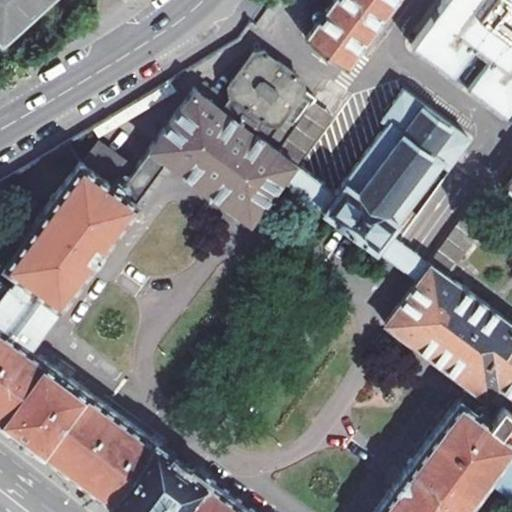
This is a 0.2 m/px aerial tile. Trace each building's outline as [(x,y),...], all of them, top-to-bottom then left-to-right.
[(0,0),(0,30),(33,0),(0,0)] [(511,0),(333,0),(307,37),(345,66),(393,0),(511,0),(511,180),(508,186),(511,189),(511,0)] [(393,0),(345,66),(359,76),(414,0),(393,0)] [(511,0),(444,0),(409,50),(451,81),(472,54),(485,64),(464,91),(507,123),(511,115),(511,0)] [(466,511),(467,511),(464,509),(490,471),(511,487),(511,321),(458,281),(429,260),(416,277),(384,322),(468,384),(374,511),(250,511),(208,480),(210,477),(190,462),(179,455),(155,437),(153,439),(30,348),(168,161),(253,223),(284,180),(297,162),(278,148),(323,87),(321,69),(276,36),(269,46),(255,51),(230,84),(233,93),(223,107),(195,87),(135,170),(121,189),(81,160),(80,159),(3,262),(16,273),(9,282),(1,276),(0,277),(0,419),(44,453),(46,450),(108,499),(107,500),(123,511),(466,511)] [(342,100),(323,87),(278,148),(297,162),(342,100)] [(405,87),(388,109),(383,117),(389,121),(337,191),(323,209),(341,222),(339,227),(355,238),(358,234),(376,248),(390,230),(442,161),(447,164),(461,147),(469,136),(405,87)] [(88,139),(83,131),(61,144),(66,153),(88,139)] [(121,189),(135,170),(95,141),(81,160),(121,189)] [(461,147),(447,164),(464,177),(481,189),(429,260),(458,281),(467,268),(465,267),(479,247),(472,241),(490,216),(502,201),(511,208),(511,189),(508,186),(511,180),(511,149),(495,172),(478,160),(461,147)] [(284,180),(323,209),(337,191),(297,162),(284,180)] [(511,232),(511,208),(502,201),(490,216),(511,232)] [(390,230),(376,248),(396,263),(416,277),(429,260),(410,245),(390,230)]
